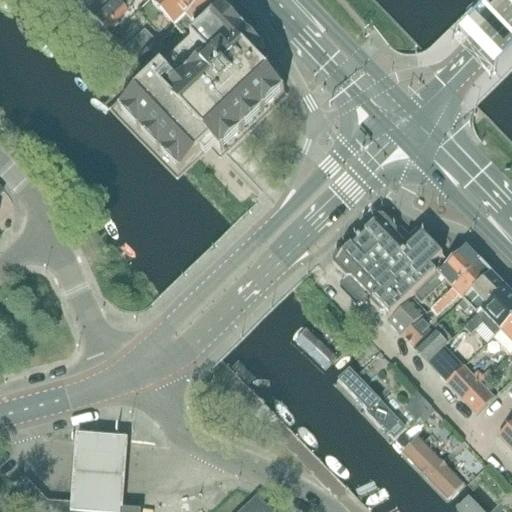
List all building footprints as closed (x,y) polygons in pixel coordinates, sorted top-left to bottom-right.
[(96,22),(116,3),(113,0),(76,0),(76,1),(96,22)] [(118,0),(116,3),(96,22),(107,32),(127,12),(125,10),(135,0),(118,0)] [(175,29),(204,0),(152,0),(150,3),(175,29)] [(200,33),(230,4),(225,0),(204,0),(175,29),(182,37),(194,26),(200,33)] [(221,155),(249,129),(285,94),(255,63),(261,57),(265,53),(225,11),(231,6),(230,4),(200,33),(173,59),(152,79),(152,80),(145,86),(119,112),(180,175),(197,159),(202,154),(212,146),(221,155)] [(138,64),(155,47),(143,34),(125,51),(135,62),(138,64)] [(155,47),(138,64),(152,79),(173,59),(158,44),(155,47)] [(383,219),(378,218),(370,227),(370,231),(366,235),(361,235),(350,245),(351,245),(351,250),(347,254),(342,254),(342,253),(333,261),(333,262),(334,266),(333,267),(347,281),(351,281),(371,301),(370,305),(370,306),(380,316),(385,316),(389,320),(386,323),(387,323),(448,265),(432,248),(433,243),(424,233),(423,233),(419,233),(418,233),(405,246),(397,238),(397,233),(383,218),(383,219)] [(466,250),(412,302),(418,309),(445,283),(453,291),(481,265),(466,249),(465,250),(466,250)] [(464,303),(492,276),(481,265),(453,291),(431,312),(437,318),(458,297),(464,303)] [(478,317),(505,291),(492,276),(464,303),(477,317),(478,317)] [(511,322),(511,297),(505,291),(478,317),(477,317),(464,330),(465,330),(454,341),(459,346),(470,336),(471,337),(483,325),(496,338),(501,334),(511,322)] [(412,302),(388,325),(402,339),(403,339),(420,323),(426,317),(418,309),(412,302)] [(511,345),(511,322),(501,334),(511,345)] [(414,351),(431,335),(420,323),(403,339),(414,351)] [(351,342),(357,336),(348,327),(343,333),(351,342)] [(428,366),(452,343),(440,330),(416,353),(428,366)] [(454,341),(452,343),(428,366),(447,386),(464,369),(450,355),(459,346),(454,341)] [(480,386),(473,379),(464,369),(447,386),(477,418),(494,401),(481,387),(480,386)] [(480,386),(486,381),(478,374),(473,379),(480,386)] [(511,453),(511,452),(511,426),(499,439),(511,453)] [(124,433),(74,430),(71,476),(69,509),(114,511),(118,511),(121,480),(124,433)] [(139,511),(46,505),(27,486),(5,507),(9,511),(139,511)] [(268,511),(258,501),(246,511),(268,511)]
